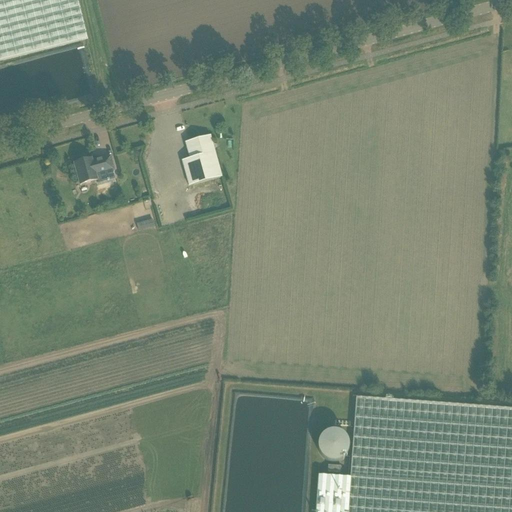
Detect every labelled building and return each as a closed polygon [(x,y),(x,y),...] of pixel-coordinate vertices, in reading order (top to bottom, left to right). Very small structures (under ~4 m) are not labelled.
[(0,0),(0,60),(87,38),(76,0),(0,0)] [(189,187),(222,178),(210,137),(185,144),(190,160),(182,162),(189,187)] [(97,177),(114,173),(110,157),(85,164),(85,162),(74,165),(80,186),(98,181),(97,177)] [(139,232),(156,227),(153,219),(137,224),(139,232)] [(511,511),(511,410),(356,399),(350,480),(318,478),(315,511),(511,511)]
